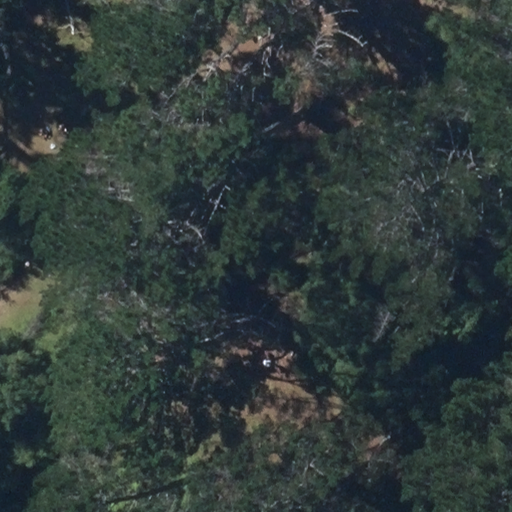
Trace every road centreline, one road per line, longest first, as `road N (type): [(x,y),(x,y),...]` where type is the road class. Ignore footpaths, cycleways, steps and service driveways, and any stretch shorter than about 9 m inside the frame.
road 1 (track): [(0,312),(91,323),(458,182)]
road 2 (track): [(511,299),(458,182)]
